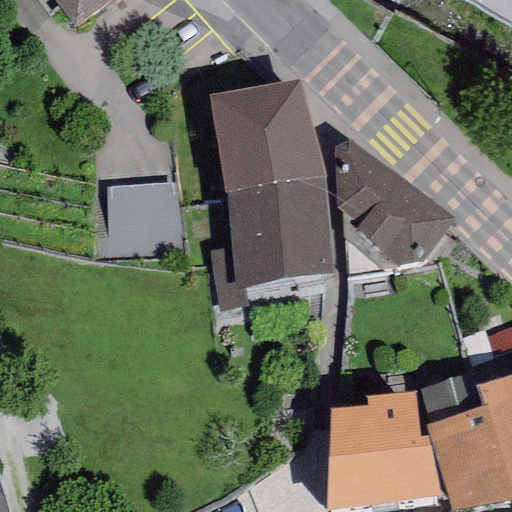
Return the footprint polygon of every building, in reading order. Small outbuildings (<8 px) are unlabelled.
[(53,0),(75,27),(109,0),(53,0)] [(300,80),(208,94),(225,192),(323,180),(300,80)] [(455,221),(348,141),(334,149),(336,212),(341,214),(342,239),(381,272),(422,264),(455,221)] [(332,274),(323,180),(225,192),(231,248),(209,251),(212,312),(248,307),(245,287),(332,274)] [(119,248),(187,248),(187,188),(119,188),(119,248)] [(474,372),(415,391),(418,439),(427,439),(442,496),(450,511),(463,511),(511,499),(511,496),(487,406),(482,408),(476,386),(474,372)] [(511,375),(476,386),(482,408),(487,406),(511,496),(511,375)] [(367,407),(329,410),(327,511),(442,496),(427,439),(418,439),(415,391),(366,395),(367,407)]
